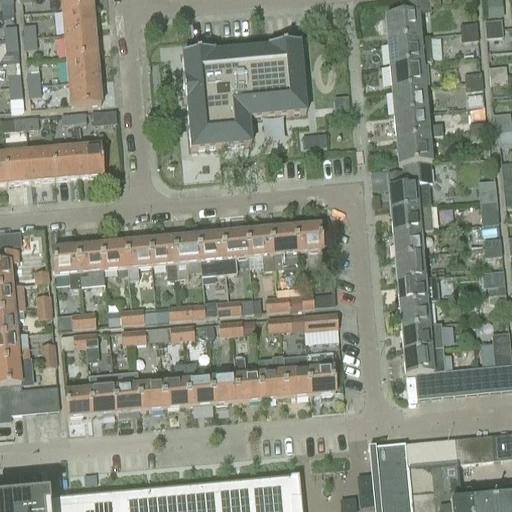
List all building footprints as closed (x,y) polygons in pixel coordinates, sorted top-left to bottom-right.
[(0,0),(0,6),(0,9),(13,8),(12,0),(0,0)] [(59,0),(61,18),(93,13),(91,0),(59,0)] [(486,4),(488,22),(503,21),(501,2),(486,4)] [(398,7),(399,18),(430,15),(429,4),(398,7)] [(61,18),(63,40),(95,38),(93,13),(61,18)] [(384,19),(386,45),(419,42),(417,19),(430,18),(430,15),(399,18),(384,19)] [(483,25),(484,35),(502,33),(500,23),(483,25)] [(459,29),(459,38),(477,37),(476,28),(459,29)] [(22,31),(23,43),(35,42),(34,30),(22,31)] [(3,33),(4,45),(16,44),(15,31),(3,33)] [(502,41),(502,33),(484,35),(485,43),(502,41)] [(460,47),(478,46),(477,37),(459,38),(460,47)] [(63,40),(65,64),(97,62),(95,38),(63,40)] [(419,42),(386,45),(389,71),(421,67),(431,66),(429,41),(419,42)] [(36,54),(35,42),(23,43),(24,56),(36,54)] [(5,57),(17,56),(16,44),(4,45),(5,57)] [(297,47),(180,58),(189,147),(248,141),(246,121),(304,116),(297,47)] [(65,64),(67,87),(99,84),(97,62),(65,64)] [(389,71),(391,95),(423,92),(421,67),(389,71)] [(488,73),(489,82),(505,80),(505,72),(488,73)] [(26,78),(27,92),(40,91),(39,78),(26,78)] [(463,80),(464,89),(481,87),(481,78),(463,80)] [(7,80),(8,93),(20,92),(19,79),(7,80)] [(506,89),(505,80),(489,82),(490,91),(506,89)] [(67,87),(69,112),(101,109),(99,84),(67,87)] [(465,98),(482,96),(481,87),(464,89),(465,98)] [(41,105),(40,91),(27,92),(28,106),(41,105)] [(9,105),(10,117),(23,116),(20,92),(8,93),(9,104),(9,105)] [(391,95),(393,120),(426,117),(423,92),(391,95)] [(482,99),(465,101),(466,113),(483,111),(482,99)] [(72,119),(73,131),(86,130),(84,117),(72,119)] [(393,120),(395,144),(428,141),(428,143),(441,142),(441,130),(427,131),(426,117),(393,120)] [(61,132),(73,131),(72,119),(60,120),(61,132)] [(492,120),(493,129),(510,127),(509,119),(492,120)] [(24,123),(25,135),(38,135),(37,122),(24,123)] [(11,124),(12,136),(25,135),(24,123),(11,124)] [(1,137),(12,136),(11,124),(1,125),(1,137)] [(510,127),(493,129),(494,138),(510,136),(510,127)] [(468,130),(468,139),(486,137),(485,128),(468,130)] [(486,147),(486,137),(468,139),(469,148),(486,147)] [(398,171),(401,171),(430,168),(428,143),(428,141),(395,144),(398,171)] [(76,152),(79,183),(103,181),(100,149),(76,152)] [(51,154),(55,185),(79,183),(76,152),(51,154)] [(27,156),(30,187),(55,185),(51,154),(27,156)] [(4,158),(5,189),(30,187),(27,156),(4,158)] [(387,177),(388,190),(415,188),(415,190),(427,189),(431,188),(429,168),(430,168),(401,171),(402,176),(387,177)] [(387,191),(389,215),(429,211),(427,189),(415,190),(415,188),(388,190),(388,191),(387,191)] [(511,191),(502,192),(503,203),(511,202),(511,191)] [(478,198),(478,207),(495,205),(495,196),(478,198)] [(511,213),(511,202),(503,203),(504,214),(511,213)] [(479,216),(496,215),(495,205),(478,207),(479,216)] [(389,215),(391,238),(431,235),(429,211),(389,215)] [(496,215),(479,216),(481,231),(498,230),(496,215)] [(318,228),(294,230),(297,258),(320,255),(318,228)] [(294,230),(270,233),(274,275),(273,260),(297,258),(294,230)] [(270,233),(246,235),(248,262),(260,261),(261,276),(274,275),(270,233)] [(246,235),(222,237),(226,280),(236,279),(235,263),(248,262),(246,235)] [(391,238),(394,261),(421,259),(419,237),(431,236),(431,235),(391,238)] [(222,237),(197,239),(201,277),(201,279),(201,282),(214,281),(226,280),(222,237)] [(19,238),(0,239),(0,253),(20,252),(19,238)] [(197,239),(173,241),(177,285),(188,284),(188,278),(201,277),(197,239)] [(173,241),(148,244),(151,271),(165,270),(166,286),(175,285),(177,285),(173,241)] [(148,244),(124,246),(128,280),(137,280),(136,272),(151,271),(148,244)] [(482,245),(483,255),(500,253),(499,244),(482,245)] [(124,246),(100,248),(102,275),(115,274),(116,282),(128,280),(124,246)] [(100,248),(76,250),(79,278),(78,278),(80,294),(104,292),(102,275),(100,248)] [(76,250),(51,253),(53,280),(68,279),(69,295),(80,294),(78,278),(79,278),(76,250)] [(501,263),(500,253),(483,255),(483,264),(501,263)] [(0,291),(11,291),(9,268),(17,267),(16,255),(0,256),(0,291)] [(394,261),(396,285),(423,282),(421,259),(394,261)] [(33,290),(48,288),(47,276),(32,278),(33,290)] [(396,285),(398,308),(438,305),(436,283),(423,283),(423,282),(396,285)] [(0,316),(22,315),(23,315),(21,290),(11,291),(0,291),(0,316)] [(486,292),(487,301),(504,300),(503,290),(486,292)] [(312,301),(301,302),(301,313),(302,315),(333,312),(334,312),(333,299),(332,299),(312,301)] [(488,310),(505,309),(504,300),(487,301),(488,310)] [(300,301),(288,302),(288,303),(289,314),(301,313),(301,302),(300,301)] [(35,303),(36,315),(50,314),(49,302),(35,303)] [(288,303),(276,304),(277,317),(289,316),(289,314),(288,303)] [(276,304),(264,305),(265,316),(265,318),(277,317),(276,304)] [(259,305),(252,306),(253,317),(253,319),(261,319),(260,317),(259,305)] [(398,308),(400,332),(427,329),(425,307),(438,306),(438,305),(398,308)] [(228,307),(230,321),(240,320),(239,306),(228,307)] [(215,309),(216,322),(230,321),(228,307),(215,308),(215,309)] [(212,309),(204,310),(205,323),(213,323),(212,309)] [(180,311),(181,325),(192,324),(191,311),(191,310),(180,311)] [(191,311),(192,324),(205,323),(204,310),(191,311)] [(167,312),(168,325),(168,326),(181,325),(180,311),(167,312)] [(36,326),(51,325),(50,314),(36,315),(36,326)] [(131,315),(132,329),(143,328),(142,314),(131,315)] [(0,316),(0,341),(16,340),(14,325),(23,325),(22,315),(0,316)] [(119,317),(120,330),(132,329),(131,315),(119,316),(119,317)] [(107,331),(120,330),(119,317),(106,318),(107,331)] [(82,319),(83,333),(95,332),(94,318),(82,319)] [(71,324),(71,334),(83,333),(82,319),(71,319),(71,324)] [(303,321),(304,337),(329,335),(327,319),(303,321)] [(278,323),(280,338),(291,337),(291,336),(289,323),(289,322),(278,323)] [(301,322),(289,323),(291,336),(302,335),(301,322)] [(267,339),(280,338),(278,323),(266,324),(267,339)] [(58,335),(71,334),(71,324),(57,325),(58,335)] [(240,327),(242,340),(254,339),(253,326),(240,327)] [(230,328),(232,341),(242,340),(240,327),(230,328)] [(217,330),(219,342),(219,343),(232,341),(230,328),(217,329),(217,330)] [(400,332),(402,356),(429,353),(427,329),(400,332)] [(182,332),(183,346),(193,345),(192,331),(182,332)] [(169,333),(170,347),(183,346),(182,332),(169,333)] [(169,333),(157,334),(158,348),(161,348),(170,347),(169,333)] [(157,334),(145,335),(147,349),(157,348),(158,348),(157,334)] [(133,336),(134,350),(146,349),(145,335),(133,336)] [(122,351),(134,350),(133,336),(121,337),(122,351)] [(493,372),(443,376),(414,379),(416,404),(511,395),(511,389),(507,338),(491,340),(493,372)] [(0,341),(0,365),(18,365),(29,364),(27,339),(16,340),(0,341)] [(96,340),(83,341),(85,354),(85,361),(97,361),(96,340)] [(73,355),(85,354),(83,341),(72,342),(73,355)] [(39,351),(40,363),(54,362),(53,350),(39,351)] [(402,356),(404,380),(414,379),(443,376),(442,353),(429,354),(429,353),(402,356)] [(306,361),(310,400),(333,398),(332,379),(330,359),(306,361)] [(259,378),(261,404),(286,402),(282,361),(269,362),(270,365),(258,366),(259,378)] [(282,361),(286,402),(310,400),(306,361),(282,363),(282,361)] [(41,375),(55,373),(54,362),(40,363),(41,375)] [(18,365),(0,365),(0,419),(10,418),(10,420),(21,419),(19,395),(20,395),(20,392),(33,391),(31,364),(29,364),(18,365)] [(234,365),(238,407),(261,404),(259,378),(244,380),(243,364),(234,365)] [(210,383),(213,409),(238,407),(234,365),(232,365),(233,381),(210,383)] [(185,369),(189,411),(213,409),(210,383),(197,384),(195,368),(185,369)] [(162,387),(164,413),(189,411),(185,369),(173,370),(173,375),(169,386),(162,387)] [(114,392),(116,418),(140,416),(138,389),(137,381),(125,382),(126,390),(114,392)] [(138,389),(140,416),(164,413),(162,387),(138,389)] [(44,393),(46,417),(59,416),(56,392),(44,393)] [(89,394),(92,420),(116,418),(114,392),(89,394)] [(31,394),(34,418),(46,417),(44,393),(31,394)] [(19,395),(21,419),(34,418),(31,394),(20,395),(19,395)] [(63,396),(66,422),(92,420),(89,394),(63,396)] [(0,419),(0,432),(11,431),(10,420),(10,418),(0,419)] [(511,440),(497,441),(498,452),(500,465),(511,463),(511,440)] [(454,445),(456,469),(493,466),(491,442),(454,445)] [(430,448),(432,471),(456,469),(454,445),(430,448)] [(406,462),(407,474),(432,471),(430,448),(405,450),(406,462)] [(405,450),(373,453),(378,511),(410,511),(411,511),(410,500),(408,480),(407,474),(406,462),(405,450)] [(410,511),(471,511),(469,495),(459,496),(459,492),(458,492),(456,469),(432,471),(407,474),(408,480),(410,500),(411,511),(410,511)] [(0,507),(0,511),(292,511),(292,505),(299,505),(297,482),(47,505),(47,503),(37,504),(10,507),(0,507)] [(469,495),(471,511),(510,511),(509,491),(469,495)]
